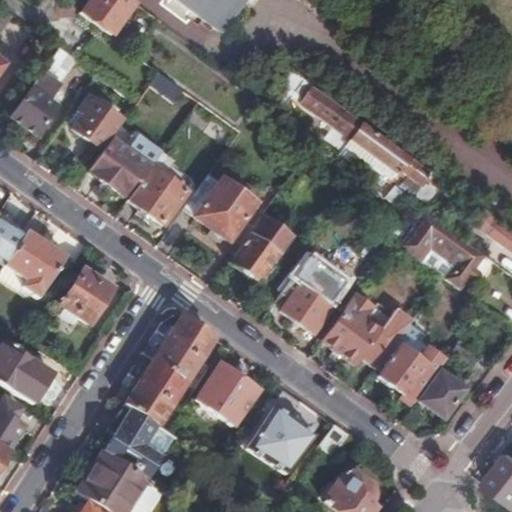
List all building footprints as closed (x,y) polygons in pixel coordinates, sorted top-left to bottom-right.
[(111,38),(135,5),(127,0),(88,0),(79,14),(111,38)] [(176,0),(221,34),(246,0),(176,0)] [(47,95),(72,60),(55,48),(7,116),(36,137),(57,109),(46,101),(48,97),(47,95)] [(177,86),(159,72),(149,86),(167,99),(177,86)] [(415,193),(430,172),(360,122),(312,88),(300,105),(347,139),(402,178),(399,181),(415,193)] [(70,130),(98,151),(121,119),(88,95),(77,110),(81,113),(70,130)] [(129,187),(134,190),(142,178),(150,167),(111,138),(104,148),(86,172),(122,198),(129,187)] [(133,191),(126,200),(162,226),(186,193),(160,174),(171,159),(161,152),(150,167),(142,178),(134,190),(133,191)] [(208,174),(182,209),(226,241),(252,205),(208,174)] [(455,287),(481,253),(441,225),(422,211),(409,229),(397,245),(418,261),(427,249),(451,267),(443,278),(455,287)] [(0,264),(21,232),(0,217),(0,264)] [(262,219),(228,266),(254,285),(287,237),(262,219)] [(511,232),(498,222),(488,236),(511,253),(511,232)] [(23,228),(21,232),(0,264),(0,282),(15,292),(18,288),(36,299),(64,255),(23,228)] [(391,241),(374,229),(358,251),(375,263),(391,241)] [(79,271),(57,305),(86,323),(108,289),(79,271)] [(299,283),(279,311),(310,334),(330,306),(299,283)] [(342,308),(317,341),(353,367),(359,359),(375,371),(400,337),(383,325),(377,333),(342,308)] [(198,359),(212,338),(180,315),(166,337),(198,359)] [(184,381),(198,359),(166,337),(152,358),(184,381)] [(0,343),(0,386),(18,398),(38,367),(1,342),(0,343)] [(378,377),(413,403),(446,357),(449,353),(435,342),(424,357),(404,342),(378,377)] [(449,353),(446,357),(466,372),(473,362),(453,348),(449,353)] [(138,380),(170,403),(184,381),(152,358),(144,371),(138,367),(138,368),(132,377),(138,380)] [(216,367),(192,402),(231,428),(254,394),(216,367)] [(439,371),(417,402),(441,420),(464,389),(439,371)] [(122,404),(155,426),(170,403),(138,380),(132,377),(126,386),(132,390),(122,404)] [(0,398),(0,446),(5,450),(10,441),(12,442),(21,426),(13,421),(20,411),(0,398)] [(155,426),(122,404),(106,429),(112,433),(102,448),(110,453),(142,474),(148,478),(154,468),(167,448),(173,438),(166,433),(155,426)] [(304,429),(274,408),(241,457),(271,478),(304,429)] [(336,448),(346,435),(333,426),(323,439),(336,448)] [(85,475),(74,492),(106,511),(125,511),(148,478),(110,453),(102,448),(91,465),(96,468),(90,477),(85,475)] [(511,458),(510,456),(486,485),(487,485),(507,502),(511,505),(511,458)] [(323,502),(337,511),(369,511),(372,510),(365,505),(367,504),(368,503),(369,502),(369,501),(370,500),(370,498),(370,497),(370,495),(370,494),(370,492),(370,491),(369,490),(368,489),(367,488),(366,486),(346,471),(323,502)] [(276,504),(283,494),(251,473),(244,484),(276,504)]
